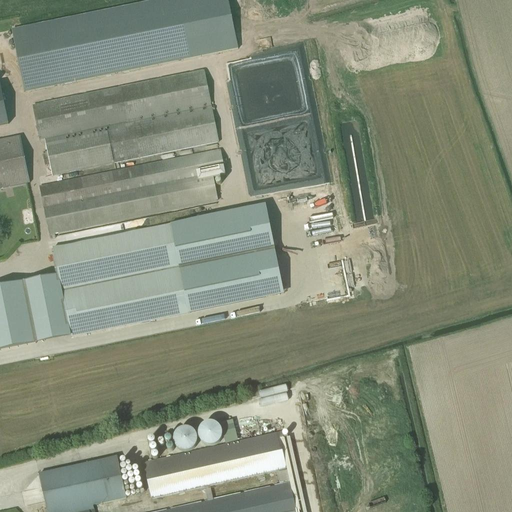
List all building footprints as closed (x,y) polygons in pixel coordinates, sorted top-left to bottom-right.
[(238,49),(227,0),(160,0),(12,30),(25,93),(238,49)] [(50,166),(52,178),(219,143),(204,71),(42,104),(41,101),(35,102),(35,105),(32,106),(39,141),(45,140),(48,155),(42,156),(44,167),(50,166)] [(237,135),(247,193),(261,190),(260,184),(253,147),(244,149),(241,134),(237,135)] [(0,189),(31,183),(21,137),(0,141),(0,189)] [(225,175),(225,172),(223,165),(227,164),(226,160),(222,161),(220,151),(39,187),(44,209),(212,175),(213,178),(225,175)] [(55,239),(55,236),(218,202),(213,178),(212,175),(44,209),(50,240),(55,239)] [(171,225),(52,249),(58,277),(71,336),(71,339),(190,315),(193,314),(268,299),(257,245),(250,210),(249,208),(208,217),(171,225)] [(23,284),(0,288),(0,350),(35,344),(23,284)] [(143,464),(151,501),(287,470),(278,433),(143,464)] [(39,475),(46,511),(69,511),(126,499),(117,458),(39,475)] [(296,511),(289,483),(160,511),(296,511)]
